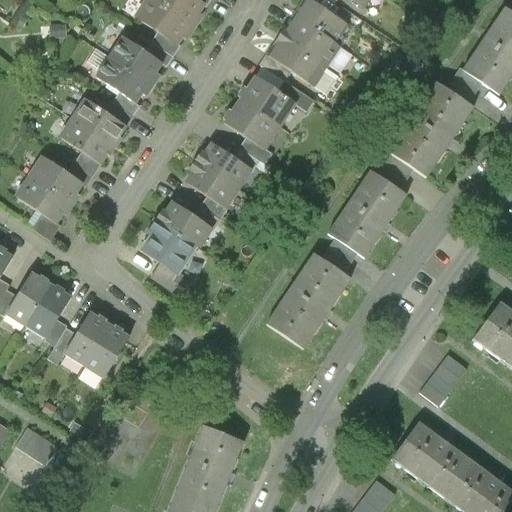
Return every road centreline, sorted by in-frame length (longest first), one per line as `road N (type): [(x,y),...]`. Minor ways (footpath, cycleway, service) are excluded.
road 1 (residential): [(256,0),(90,252),(96,280),(303,428)]
road 2 (residential): [(511,141),(396,282),(303,428)]
road 3 (residential): [(337,451),(435,300),(511,201)]
